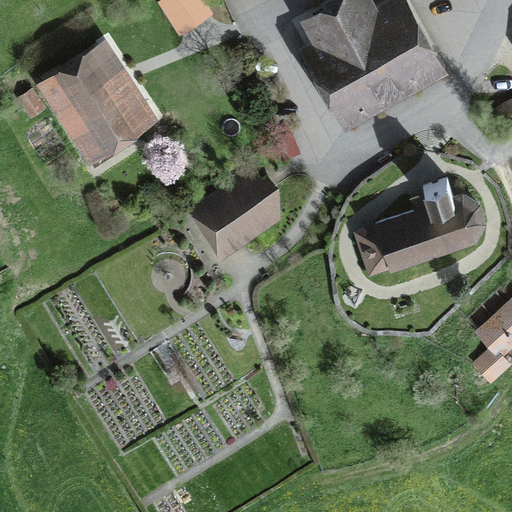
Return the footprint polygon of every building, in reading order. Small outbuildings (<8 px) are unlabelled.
[(180,28),(207,11),(200,0),(164,0),(163,1),(180,28)] [(348,112),(435,63),(399,0),(395,0),(374,12),(366,0),(341,0),(310,18),(323,40),(311,47),(348,112)] [(44,84),(92,155),(150,116),(101,46),(44,84)] [(509,124),(511,121),(511,97),(498,107),(509,124)] [(277,216),(248,172),(194,206),(223,251),(277,216)] [(379,233),(361,239),(371,268),(389,262),(390,265),(474,235),(483,220),(478,202),(462,193),(453,196),(447,176),(423,185),(429,204),(416,209),(375,222),(379,233)] [(511,340),(511,298),(479,330),(493,345),(500,352),(511,340)] [(500,352),(493,345),(475,361),(490,378),(508,361),(500,352)]
